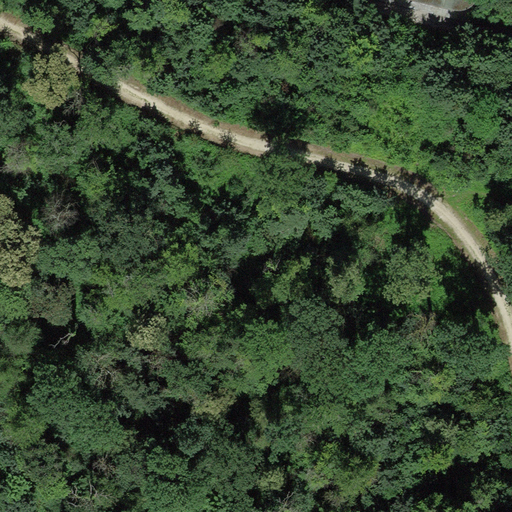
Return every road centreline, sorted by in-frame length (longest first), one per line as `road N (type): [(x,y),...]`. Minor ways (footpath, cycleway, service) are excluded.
road 1 (track): [(511,333),(465,237),(407,184),(229,144),(0,24)]
road 2 (track): [(336,0),(511,35)]
